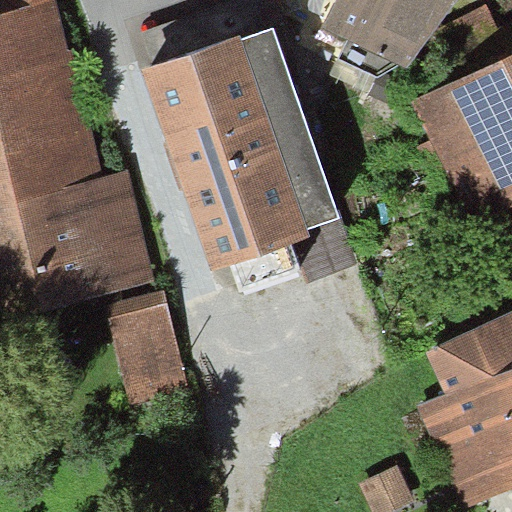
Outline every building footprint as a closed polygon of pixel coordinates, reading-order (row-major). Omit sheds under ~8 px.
[(0,0),(0,20),(43,10),(40,0),(0,0)] [(447,0),(340,0),(328,26),(415,68),(447,0)] [(0,20),(0,313),(139,278),(116,187),(89,194),(43,10),(0,20)] [(267,40),(146,80),(208,268),(330,228),(267,40)] [(511,66),(418,108),(468,222),(511,203),(511,204),(511,66)] [(102,319),(128,411),(185,395),(159,302),(102,319)] [(445,408),(511,378),(511,329),(427,368),(445,408)] [(511,378),(445,408),(422,419),(460,504),(511,481),(511,378)]
